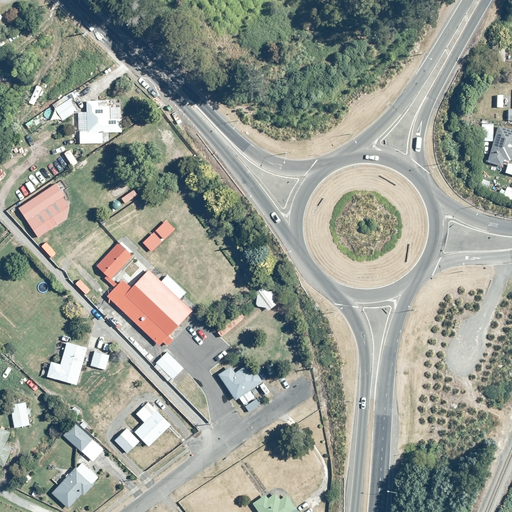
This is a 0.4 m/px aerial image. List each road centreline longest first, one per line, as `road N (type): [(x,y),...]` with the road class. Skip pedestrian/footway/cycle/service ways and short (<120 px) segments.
road 1 (trunk): [(412,280),(389,353),(377,511)]
road 2 (trunk): [(354,511),(366,361),(341,293)]
road 3 (residential): [(130,511),(299,392)]
road 4 (secondary): [(490,0),(423,117),(421,183)]
road 5 (secondary): [(348,158),(411,91),(468,0)]
road 6 (trunk): [(300,255),(195,108)]
road 7 (trunk): [(195,108),(84,0)]
road 8 (trunk): [(195,108),(269,161),(325,168)]
